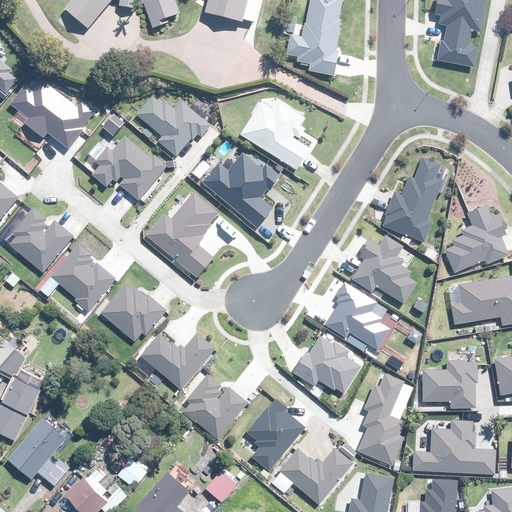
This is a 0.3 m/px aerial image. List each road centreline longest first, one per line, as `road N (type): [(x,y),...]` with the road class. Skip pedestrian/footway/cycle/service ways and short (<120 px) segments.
road 1 (residential): [(46,176),(202,299),(253,307)]
road 2 (residential): [(253,307),(282,290),(378,135),(385,106)]
road 3 (residential): [(385,106),(453,119),(511,155)]
